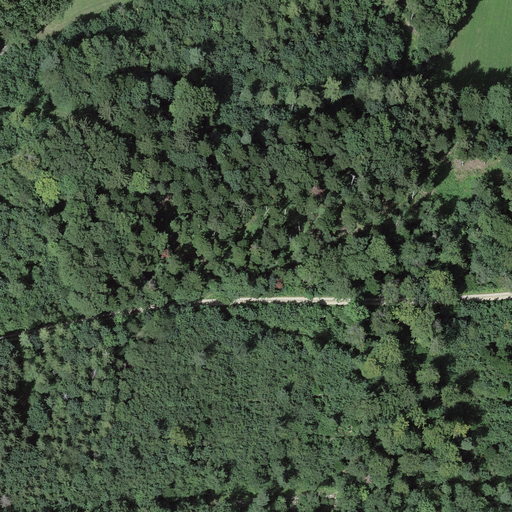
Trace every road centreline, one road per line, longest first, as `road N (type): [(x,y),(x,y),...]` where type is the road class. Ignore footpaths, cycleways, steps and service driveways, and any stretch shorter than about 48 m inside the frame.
road 1 (track): [(0,108),(159,116),(271,110),(400,90),(511,111)]
road 2 (track): [(0,339),(203,301),(511,296)]
